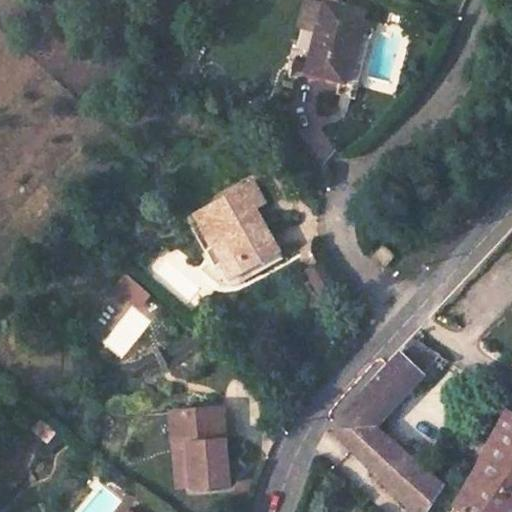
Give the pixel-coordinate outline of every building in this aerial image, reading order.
[(324,5),(305,0),(302,0),(296,28),(316,34),(324,5)] [(349,62),(356,36),(366,38),(369,29),(358,26),(362,12),(325,2),(324,5),(316,34),(306,71),(337,81),(334,94),(351,99),(360,65),(349,62)] [(360,65),(366,38),(356,36),(349,62),(360,65)] [(261,205),(248,182),(193,212),(213,246),(215,245),(226,238),(244,271),(277,253),(259,221),(247,229),(240,217),(261,205)] [(244,271),(226,238),(215,245),(233,278),(238,275),(244,271)] [(394,257),(383,246),(372,257),(383,269),(394,257)] [(281,260),(277,253),(244,271),(238,275),(242,282),(281,260)] [(121,304),(126,297),(138,306),(148,293),(125,274),(109,294),(121,304)] [(328,286),(322,275),(310,283),(316,292),(328,286)] [(333,296),(328,286),(316,292),(321,303),(333,296)] [(437,357),(411,339),(330,425),(412,511),(449,511),(453,506),(457,500),(450,492),(373,427),(437,357)] [(174,412),(171,412),(175,448),(189,446),(193,487),(227,483),(220,408),(174,412)] [(511,511),(511,412),(508,410),(507,409),(469,479),(457,500),(453,506),(462,511),(511,511)] [(52,434),(39,422),(31,433),(45,444),(52,434)] [(189,446),(175,448),(177,486),(178,489),(193,487),(189,446)]
